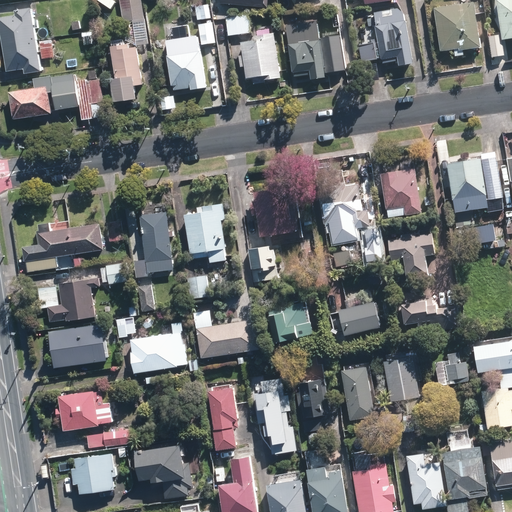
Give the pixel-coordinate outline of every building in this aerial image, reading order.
[(53,12),(73,9),(71,0),(53,0),(52,0),(53,12)] [(141,45),(153,43),(147,0),(123,0),(129,42),(140,41),(141,45)] [(483,47),(477,13),(488,11),(486,0),(474,0),(475,1),(435,8),(443,51),(456,48),(458,56),(467,54),(466,49),(483,47)] [(511,0),(499,0),(504,39),(511,37),(511,0)] [(26,68),(28,73),(42,71),(42,68),(43,68),(36,35),(38,34),(33,8),(16,10),(17,15),(0,17),(0,19),(9,71),(26,68)] [(401,65),(416,63),(410,14),(400,8),(377,13),(383,58),(400,56),(401,65)] [(253,13),(230,16),(233,35),(256,32),(253,13)] [(221,41),(217,17),(203,20),(207,44),(221,41)] [(81,20),(70,21),(72,32),(82,31),(81,20)] [(329,77),(322,29),(290,33),(296,72),(313,69),(314,79),(329,77)] [(284,78),(282,58),(278,31),(257,34),(258,39),(245,41),(246,54),(243,54),(244,66),(249,66),(250,78),(257,78),(257,83),(270,81),(270,79),(284,78)] [(94,32),(81,34),(83,47),(96,45),(94,32)] [(494,34),(497,51),(506,50),(503,33),(494,34)] [(211,87),(202,36),(170,41),(172,55),(170,55),(174,85),(178,85),(178,89),(194,87),(194,90),(211,87)] [(57,39),(44,40),(46,59),(59,57),(57,39)] [(147,83),(141,46),(134,47),(133,43),(114,46),(119,78),(112,79),(116,102),(140,98),(138,85),(147,83)] [(346,43),(328,46),(331,72),(349,69),(346,43)] [(11,91),(16,119),(54,113),(51,93),(55,92),(58,109),(82,105),(79,81),(77,74),(54,77),(54,75),(35,78),(37,87),(11,91)] [(108,116),(103,78),(79,81),(84,119),(108,116)] [(508,198),(502,155),(487,158),(493,200),(508,198)] [(484,157),(450,162),(455,200),(473,198),(474,207),(491,205),(484,157)] [(418,168),(384,173),(390,211),(407,209),(408,215),(424,212),(418,168)] [(362,179),(321,185),(327,223),(354,219),(355,229),(373,227),(371,208),(366,209),(362,179)] [(260,214),(263,236),(302,230),(300,216),(293,217),(288,182),(271,184),(272,188),(256,191),(258,201),(253,202),(255,214),(260,214)] [(202,211),(188,214),(195,253),(198,253),(198,258),(213,256),(214,262),(233,259),(226,220),(230,219),(227,202),(201,206),(202,211)] [(149,256),(139,258),(141,273),(179,268),(172,211),(144,215),(149,256)] [(126,220),(111,222),(113,241),(129,239),(126,220)] [(40,223),(42,231),(46,258),(107,248),(103,223),(54,230),(53,221),(40,223)] [(504,226),(488,229),(489,238),(505,235),(504,226)] [(383,228),(366,231),(371,262),(389,259),(383,228)] [(407,258),(410,278),(433,275),(430,255),(440,254),(437,233),(393,240),(396,260),(407,258)] [(276,245),(251,249),(257,283),(282,279),(276,245)] [(82,254),(72,255),(74,269),(84,267),(82,254)] [(131,262),(109,264),(112,283),(133,281),(131,262)] [(195,277),(193,277),(196,299),(214,296),(211,274),(195,277)] [(66,304),(52,306),(54,320),(71,317),(71,320),(101,315),(96,286),(103,285),(102,277),(62,284),(66,304)] [(143,285),(146,311),(159,309),(156,283),(143,285)] [(62,304),(59,285),(43,287),(46,306),(62,304)] [(432,298),(405,302),(407,323),(423,321),(423,325),(443,323),(444,329),(467,326),(464,305),(452,306),(442,308),(441,302),(433,303),(432,298)] [(281,311),(271,313),(278,342),(318,333),(310,299),(280,306),(281,311)] [(378,299),(341,308),(347,334),(384,325),(378,299)] [(137,316),(122,319),(124,334),(140,331),(137,316)] [(259,318),(201,327),(206,357),(264,348),(259,318)] [(58,367),(110,359),(104,322),(52,330),(58,367)] [(134,351),(137,373),(181,366),(181,364),(191,363),(186,330),(174,332),(133,339),(135,351),(134,351)] [(511,366),(511,337),(476,343),(480,372),(511,366)] [(474,380),(470,360),(464,361),(462,351),(450,353),(452,363),(447,364),(450,384),(474,380)] [(423,397),(416,355),(388,360),(394,401),(423,397)] [(100,362),(101,371),(116,368),(115,359),(100,362)] [(379,414),(371,365),(347,369),(355,418),(379,414)] [(511,369),(502,371),(504,386),(484,389),(490,427),(511,424),(511,369)] [(163,375),(150,376),(151,384),(164,382),(163,375)] [(274,452),(298,449),(294,426),(290,427),(288,410),(292,409),(290,395),(285,395),(283,378),(264,381),(266,393),(256,394),(260,422),(267,421),(267,424),(266,424),(268,434),(272,434),(274,452)] [(332,413),(327,379),(306,382),(311,416),(332,413)] [(66,426),(66,429),(118,422),(115,401),(108,402),(106,388),(62,394),(63,406),(59,407),(61,416),(65,416),(66,426)] [(235,449),(232,423),(236,422),(232,389),(228,389),(207,392),(215,451),(235,449)] [(327,418),(310,421),(312,433),(329,430),(327,418)] [(92,433),(94,447),(136,441),(135,427),(92,433)] [(430,429),(416,432),(418,443),(433,441),(430,429)] [(511,481),(511,436),(492,439),(499,484),(511,481)] [(171,497),(196,493),(193,474),(189,474),(184,441),(137,448),(142,479),(155,477),(156,481),(169,479),(171,497)] [(491,494),(483,444),(445,450),(453,497),(450,497),(452,511),(473,511),(481,511),(479,496),(491,494)] [(120,487),(115,451),(78,457),(79,467),(74,468),(77,483),(82,482),(83,492),(120,487)] [(449,504),(442,460),(428,462),(426,451),(409,453),(417,502),(425,501),(426,507),(449,504)] [(263,511),(255,454),(236,457),(239,480),(224,482),(228,511),(263,511)] [(392,485),(388,460),(371,463),(372,466),(355,469),(361,511),(364,511),(374,511),(397,511),(396,501),(399,500),(396,484),(392,485)] [(351,511),(344,468),(332,470),(331,464),(311,467),(313,479),(311,479),(316,511),(351,511)] [(227,481),(224,466),(214,468),(216,482),(227,481)] [(311,511),(306,477),(271,482),(275,511),(311,511)]
